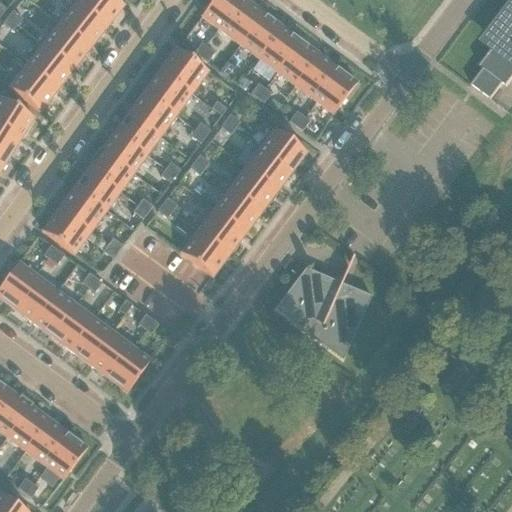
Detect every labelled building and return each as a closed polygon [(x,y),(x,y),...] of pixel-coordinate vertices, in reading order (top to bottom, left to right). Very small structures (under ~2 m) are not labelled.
[(123,8),(113,0),(77,0),(74,4),(106,29),(123,8)] [(240,0),(214,0),(201,19),(217,31),(240,0)] [(263,15),(243,0),(240,0),(217,31),(239,47),(263,15)] [(106,29),(74,4),(58,25),(89,50),(106,29)] [(511,9),(492,37),(487,44),(493,49),(478,68),(482,71),(470,87),(489,102),(501,86),(505,89),(511,78),(511,9)] [(12,12),(7,19),(17,27),(22,20),(12,12)] [(263,15),(239,47),(257,61),(281,28),(263,15)] [(12,33),(17,27),(7,19),(2,25),(12,33)] [(89,50),(58,25),(41,46),(73,71),(89,50)] [(281,28),(257,61),(275,74),(300,42),(281,28)] [(300,42),(275,74),(294,88),(318,56),(300,42)] [(207,50),(201,45),(193,55),(200,60),(207,50)] [(73,71),(41,46),(24,67),(56,92),(73,71)] [(175,50),(159,72),(192,96),(208,74),(175,50)] [(214,55),(207,50),(200,60),(206,65),(214,55)] [(339,72),(318,56),(294,88),(315,104),(339,72)] [(219,74),(226,79),(233,69),(226,64),(219,74)] [(56,92),(24,67),(7,89),(39,114),(56,92)] [(176,117),(192,96),(159,72),(143,93),(176,117)] [(339,72),(315,104),(332,117),(356,84),(339,72)] [(263,90),(257,86),(250,95),(256,100),(263,90)] [(270,95),(263,90),(256,100),(263,105),(270,95)] [(160,139),(176,117),(143,93),(127,115),(160,139)] [(0,99),(0,127),(20,140),(33,120),(0,99)] [(226,111),(217,105),(213,112),(221,117),(226,111)] [(294,128),(302,118),(295,113),(288,123),(294,128)] [(146,157),(160,139),(127,115),(114,133),(146,157)] [(237,122),(229,116),(224,123),(232,129),(237,122)] [(301,133),(309,123),(302,118),(294,128),(301,133)] [(227,135),(232,129),(224,123),(219,129),(227,135)] [(209,132),(201,126),(196,133),(204,139),(209,132)] [(20,140),(0,127),(0,154),(8,159),(20,140)] [(294,171),(306,155),(272,130),(260,146),(294,171)] [(133,176),(146,157),(114,133),(100,152),(133,176)] [(200,145),(204,139),(196,133),(191,140),(200,145)] [(277,193),(294,171),(260,146),(244,168),(277,193)] [(119,195),(133,176),(100,152),(99,150),(90,163),(91,164),(86,171),(119,195)] [(0,172),(8,159),(0,154),(0,172)] [(206,163),(198,157),(194,163),(202,169),(206,163)] [(197,176),(202,169),(194,163),(189,170),(197,176)] [(174,178),(179,172),(171,166),(166,172),(174,178)] [(261,214),(277,193),(244,168),(228,189),(261,214)] [(106,213),(119,195),(86,171),(73,189),(106,213)] [(174,178),(166,172),(162,179),(170,185),(174,178)] [(90,235),(106,213),(73,189),(57,211),(90,235)] [(245,235),(261,214),(228,189),(212,211),(245,235)] [(169,212),(174,205),(166,200),(161,206),(169,212)] [(147,215),(152,208),(144,202),(139,209),(147,215)] [(164,219),(169,212),(161,206),(156,213),(164,219)] [(147,215),(139,209),(134,216),(142,221),(147,215)] [(74,257),(90,235),(57,211),(41,233),(74,257)] [(228,258),(245,235),(212,211),(196,233),(228,258)] [(212,279),(228,258),(196,233),(179,255),(212,279)] [(122,248),(114,242),(109,248),(117,254),(122,248)] [(49,249),(43,257),(49,262),(56,252),(50,247),(49,249)] [(112,261),(117,254),(109,248),(104,255),(112,261)] [(56,252),(49,262),(56,267),(63,257),(56,252)] [(341,285),(353,258),(352,258),(342,279),(333,282),(305,270),(274,311),(342,363),(370,298),(341,285)] [(0,301),(10,309),(35,277),(18,264),(0,288),(0,301)] [(87,290),(94,280),(88,275),(81,285),(87,290)] [(32,325),(56,293),(35,277),(10,309),(32,325)] [(94,280),(87,290),(94,295),(101,285),(94,280)] [(51,339),(75,307),(56,293),(32,325),(51,339)] [(125,302),(117,312),(124,317),(131,307),(125,302)] [(69,353),(94,320),(75,307),(51,339),(69,353)] [(144,331),(151,321),(144,316),(137,326),(144,331)] [(88,367),(112,334),(94,320),(69,353),(88,367)] [(150,336),(158,326),(151,321),(144,331),(150,336)] [(109,383),(133,350),(112,334),(88,367),(109,383)] [(126,395),(150,362),(133,350),(109,383),(126,395)] [(0,408),(11,394),(0,385),(0,408)] [(0,408),(0,435),(6,440),(31,408),(32,406),(20,397),(18,399),(11,394),(0,408)] [(24,453),(48,421),(31,408),(6,440),(24,453)] [(45,469),(69,437),(48,421),(24,453),(45,469)] [(87,450),(69,437),(45,469),(63,482),(87,450)] [(23,495),(31,486),(24,481),(17,490),(23,495)] [(30,500),(37,490),(31,486),(23,495),(30,500)] [(0,511),(23,511),(0,495),(0,511)]
